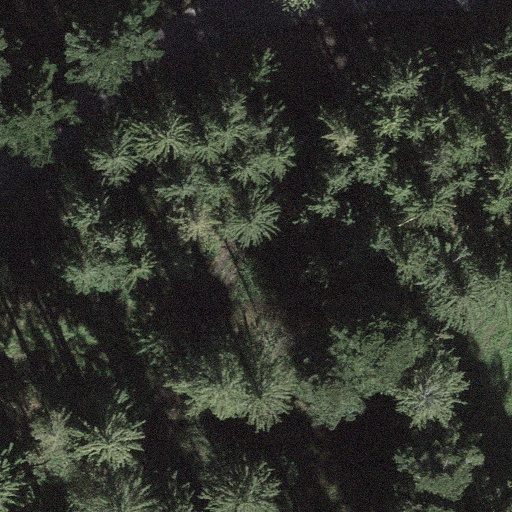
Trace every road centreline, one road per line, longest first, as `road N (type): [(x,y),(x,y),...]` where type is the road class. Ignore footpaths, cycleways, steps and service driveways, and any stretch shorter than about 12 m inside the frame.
road 1 (track): [(138,511),(350,0)]
road 2 (unclassified): [(0,176),(189,40),(231,17),(311,0)]
